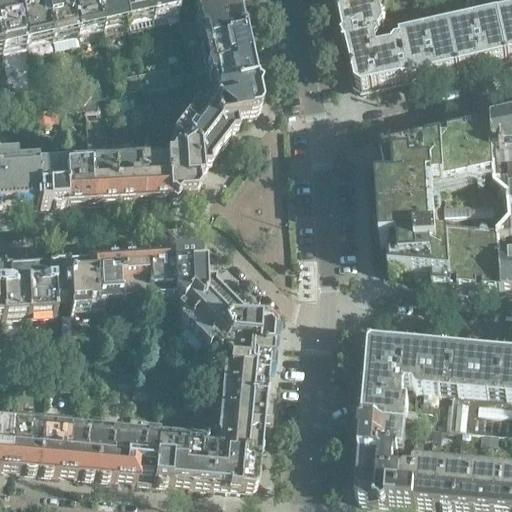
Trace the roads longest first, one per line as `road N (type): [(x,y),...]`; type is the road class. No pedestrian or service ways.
road 1 (residential): [(0,252),(203,237),(291,313),(324,319)]
road 2 (residential): [(511,96),(314,133)]
road 3 (residential): [(306,511),(324,319)]
road 4 (residential): [(324,319),(511,335)]
road 5 (residential): [(324,319),(314,133)]
road 6 (residential): [(314,133),(285,0)]
